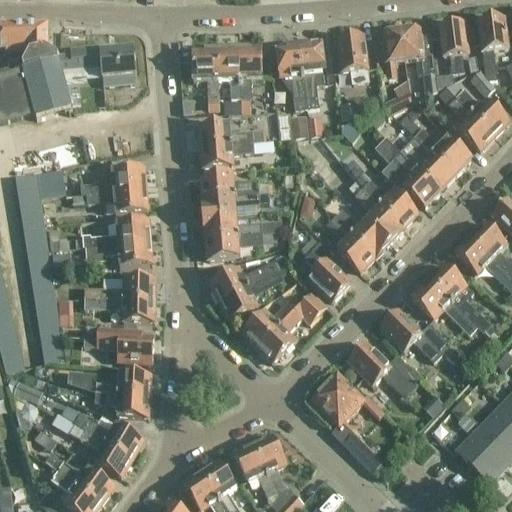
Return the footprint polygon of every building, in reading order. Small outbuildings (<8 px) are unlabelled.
[(477,26),(485,82),(486,84),(488,85),(496,84),(492,56),(507,54),(503,22),(477,26)] [(22,69),(23,74),(57,64),(56,59),(47,54),(47,28),(0,27),(0,52),(5,52),(5,57),(28,57),(22,69)] [(461,60),(466,60),(467,60),(467,59),(463,28),(438,31),(443,63),(449,62),(451,79),(463,78),(461,60)] [(413,64),(416,81),(435,79),(430,39),(421,41),(420,33),(399,35),(403,65),(413,64)] [(380,38),(386,85),(396,83),(394,66),(403,65),(399,35),(380,38)] [(362,39),(336,43),(341,79),(351,77),(353,89),(368,86),(366,74),(368,74),(367,61),(365,61),(362,39)] [(306,49),(298,50),(306,114),(318,113),(315,91),(323,90),(319,61),(322,60),(321,45),(318,45),(317,43),(305,45),(306,49)] [(295,105),(296,115),(306,114),(298,50),(290,51),(289,47),(277,48),(278,50),(274,51),(276,66),(279,66),(282,84),(281,85),(290,96),(293,96),(294,105),(295,105)] [(108,54),(108,50),(82,52),(84,73),(101,72),(102,82),(134,79),(132,52),(108,54)] [(230,86),(230,104),(240,104),(238,53),(215,54),(217,86),(218,103),(219,103),(218,86),(230,86)] [(249,119),(248,85),(262,85),(261,53),(238,53),(240,104),(240,119),(249,119)] [(207,104),(218,103),(217,86),(215,54),(191,54),(192,87),(206,86),(207,104)] [(468,65),(470,77),(479,75),(477,63),(468,65)] [(57,64),(23,74),(19,75),(31,119),(35,118),(37,125),(71,116),(57,64)] [(0,127),(31,119),(19,75),(9,77),(8,74),(0,76),(0,127)] [(495,94),(486,84),(485,82),(479,76),(469,86),(485,103),(495,94)] [(435,84),(423,86),(425,100),(433,99),(436,95),(435,84)] [(479,112),(463,95),(456,88),(455,87),(446,92),(450,97),(449,98),(493,142),(509,127),(486,104),(479,112)] [(447,111),(464,128),(457,135),(479,157),(493,142),(449,98),(450,97),(446,92),(437,101),(447,111)] [(407,97),(381,110),(387,123),(414,109),(407,97)] [(339,111),(341,126),(358,124),(357,109),(339,111)] [(422,134),(405,119),(396,125),(401,130),(402,129),(455,182),(471,166),(448,143),(440,151),(422,134)] [(308,141),(306,121),(289,123),(292,143),(308,141)] [(308,124),(310,142),(323,140),(320,122),(308,124)] [(251,137),(229,138),(229,129),(199,131),(200,141),(197,141),(198,152),(252,148),(262,147),(261,137),(251,137)] [(425,167),(417,175),(417,176),(439,198),(455,182),(402,129),(401,130),(414,142),(406,150),(425,167)] [(393,165),(410,183),(401,192),(424,214),(439,198),(417,176),(417,175),(399,157),(385,144),(374,155),(389,169),(393,165)] [(231,160),(253,158),(252,148),(198,152),(199,163),(201,163),(202,172),(232,170),(231,160)] [(367,150),(357,158),(367,171),(378,163),(367,150)] [(72,201),(72,202),(145,195),(143,172),(110,175),(111,188),(80,191),(80,200),(72,201)] [(62,175),(36,179),(38,192),(39,203),(65,200),(62,175)] [(36,179),(15,183),(17,195),(38,192),(36,179)] [(257,188),(233,190),(232,180),(200,183),(202,203),(200,203),(201,205),(202,205),(268,199),(267,188),(257,189),(257,188)] [(370,187),(363,194),(362,195),(403,235),(403,234),(402,233),(417,219),(386,189),(379,197),(370,187)] [(38,192),(17,195),(18,208),(39,204),(39,203),(38,192)] [(73,210),(81,209),(113,206),(114,220),(147,217),(145,195),(72,202),(73,210)] [(372,219),(365,226),(389,249),(403,235),(362,195),(355,202),(372,219)] [(259,211),(259,210),(273,209),(272,199),(268,199),(202,205),(201,205),(202,224),(235,221),(234,213),(259,211)] [(511,207),(507,203),(490,220),(511,240),(511,207)] [(39,204),(18,208),(20,221),(41,217),(39,204)] [(41,217),(20,221),(22,234),(43,230),(41,217)] [(341,217),(335,223),(374,264),(389,249),(365,226),(358,233),(341,217)] [(260,229),(236,231),(235,221),(202,224),(204,245),(205,244),(271,239),(271,238),(282,237),(281,228),(270,228),(260,229)] [(374,264),(335,223),(327,231),(344,248),(336,256),(359,278),(373,263),(374,264)] [(82,241),(82,253),(74,254),(74,255),(149,248),(147,225),(115,228),(116,240),(90,243),(90,241),(82,241)] [(484,227),(469,242),(511,283),(511,264),(509,262),(506,264),(499,257),(507,249),(484,227)] [(43,230),(22,234),(25,247),(46,244),(43,230)] [(262,250),(262,249),(272,249),(271,239),(205,244),(204,245),(205,245),(206,265),(238,263),(238,252),(262,250)] [(319,250),(311,242),(300,254),(308,261),(319,272),(307,283),(332,308),(350,290),(336,277),(338,275),(327,265),(331,261),(319,250)] [(477,280),(484,272),(511,299),(511,283),(469,242),(454,257),(477,280)] [(46,244),(25,247),(27,260),(48,257),(46,244)] [(49,247),(49,255),(68,253),(67,245),(49,247)] [(91,262),(117,260),(118,273),(151,270),(149,248),(74,255),(75,264),(92,262),(91,262)] [(48,257),(27,260),(29,273),(50,270),(48,257)] [(54,279),(71,278),(69,258),(52,260),(54,279)] [(286,259),(274,263),(279,278),(291,274),(286,259)] [(208,289),(218,307),(266,282),(278,277),(273,266),(242,282),(237,274),(208,289)] [(443,269),(427,285),(483,338),(483,337),(492,346),(498,339),(465,306),(473,298),(443,269)] [(50,270),(29,273),(31,286),(52,283),(50,270)] [(257,312),(252,302),(283,286),(278,277),(266,282),(218,307),(228,327),(257,312)] [(52,283),(31,286),(33,298),(54,295),(52,283)] [(84,294),(84,306),(99,305),(154,306),(154,285),(122,284),(122,295),(84,294)] [(433,325),(442,315),(468,342),(477,333),(482,338),(483,338),(427,285),(410,302),(433,325)] [(54,295),(33,298),(34,311),(55,307),(54,295)] [(241,339),(256,354),(312,299),(310,298),(294,314),(287,308),(271,323),(264,316),(241,339)] [(295,346),(286,338),(302,322),(310,329),(326,313),(312,299),(256,354),(272,369),(295,346)] [(84,315),(122,316),(121,327),(153,327),(154,306),(99,305),(84,306),(84,315)] [(0,309),(0,321),(11,318),(8,307),(0,309)] [(55,307),(34,311),(36,323),(57,320),(55,307)] [(411,330),(397,316),(380,334),(403,357),(413,347),(433,367),(448,351),(427,331),(421,337),(412,329),(411,330)] [(0,321),(0,332),(13,329),(11,318),(0,321)] [(57,320),(36,323),(38,336),(59,332),(57,320)] [(0,332),(0,344),(16,341),(13,329),(0,332)] [(38,336),(40,344),(61,341),(59,332),(38,336)] [(82,353),(118,355),(117,366),(151,368),(153,343),(141,342),(141,336),(84,332),(82,353)] [(0,344),(0,356),(19,352),(16,341),(0,344)] [(61,341),(40,344),(41,353),(62,349),(61,341)] [(381,382),(393,393),(404,403),(420,388),(395,363),(388,369),(380,361),(379,362),(365,348),(346,366),(372,391),(381,382)] [(41,353),(42,361),(63,358),(62,349),(41,353)] [(0,356),(0,358),(2,368),(22,363),(19,352),(0,356)] [(443,359),(450,366),(456,359),(449,352),(443,359)] [(63,358),(42,361),(44,369),(65,366),(63,358)] [(511,368),(511,362),(506,358),(501,363),(510,372),(511,368)] [(2,368),(5,379),(25,374),(22,363),(2,368)] [(510,372),(501,363),(496,369),(504,377),(510,372)] [(338,433),(361,409),(377,426),(385,418),(365,399),(362,402),(337,377),(309,404),(338,433)] [(81,395),(94,399),(148,402),(150,381),(118,379),(117,389),(95,387),(95,388),(78,386),(77,394),(81,395)] [(13,399),(38,410),(43,397),(18,387),(13,399)] [(94,409),(116,410),(115,421),(147,423),(148,402),(94,399),(94,409)] [(511,401),(503,410),(511,419),(511,401)] [(471,413),(462,404),(457,410),(465,418),(471,413)] [(465,418),(457,410),(451,416),(460,424),(465,418)] [(511,419),(503,410),(480,433),(511,464),(511,463),(511,419)] [(111,437),(81,419),(74,432),(85,438),(132,465),(142,447),(115,431),(111,437)] [(474,427),(466,419),(457,428),(466,436),(474,427)] [(382,467),(344,429),(339,435),(337,433),(331,438),(372,477),(382,467)] [(79,446),(98,458),(94,465),(121,482),(132,465),(85,438),(74,432),(70,438),(73,440),(80,443),(79,446)] [(511,464),(480,433),(457,457),(488,488),(497,479),(497,473),(496,472),(500,469),(501,469),(506,469),(511,464)] [(282,511),(299,511),(303,509),(293,499),(290,492),(286,494),(276,474),(285,470),(271,441),(252,450),(280,502),(286,508),(282,511)] [(280,502),(252,450),(233,459),(246,488),(257,483),(266,504),(267,504),(268,509),(269,509),(271,511),(282,511),(286,508),(280,502)] [(44,468),(57,477),(56,478),(57,479),(100,510),(114,493),(88,474),(81,483),(63,468),(51,458),(44,468)] [(218,466),(200,478),(222,511),(235,511),(227,499),(236,493),(218,466)] [(50,485),(69,499),(62,508),(67,511),(99,511),(100,510),(57,479),(56,478),(50,485)] [(222,511),(200,478),(183,489),(197,511),(206,511),(209,510),(210,511),(222,511)] [(27,511),(28,486),(15,486),(14,511),(27,511)] [(59,511),(61,510),(44,497),(39,511),(59,511)]
